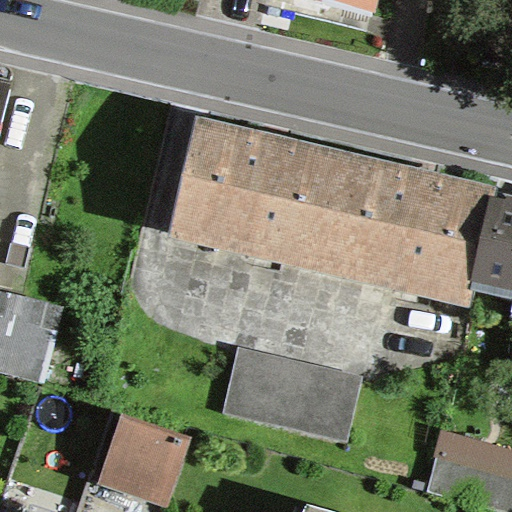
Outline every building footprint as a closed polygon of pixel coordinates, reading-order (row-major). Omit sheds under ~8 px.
[(385,0),(288,0),(381,21),(385,0)] [(0,148),(14,88),(0,84),(0,148)] [(476,291),(498,195),(197,128),(171,244),(471,311),(476,291)] [(511,299),(511,198),(498,195),(476,291),(511,299)] [(61,309),(0,293),(0,371),(42,383),(61,309)] [(363,377),(238,349),(223,415),(348,443),(363,377)] [(192,445),(123,422),(99,485),(170,509),(192,445)] [(501,511),(511,511),(511,450),(442,433),(428,490),(501,511)]
